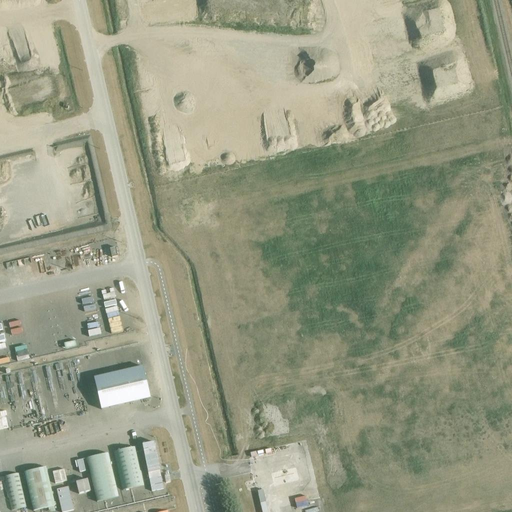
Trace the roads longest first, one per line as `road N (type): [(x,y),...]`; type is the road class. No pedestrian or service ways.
road 1 (unknown): [(0,451),(176,407)]
road 2 (unknown): [(0,297),(142,265)]
